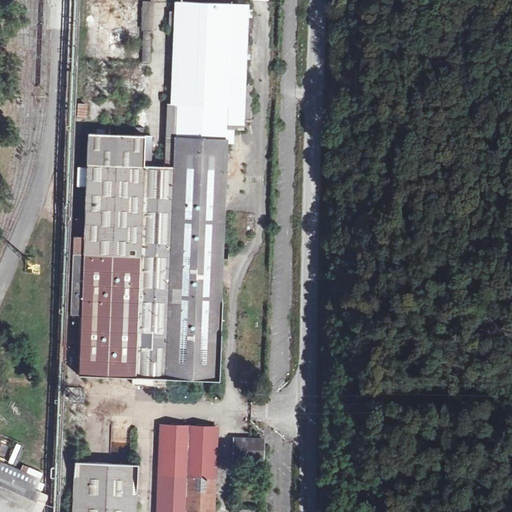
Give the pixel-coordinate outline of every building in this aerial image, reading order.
[(142,30),(154,30),(155,1),(142,1),(142,30)] [(81,252),(70,252),(67,313),(69,313),(68,320),(74,321),(74,313),(79,313),(76,371),(131,374),(131,381),(162,383),(163,376),(214,378),(219,246),(220,236),(223,139),(230,139),(230,128),(223,128),(224,103),(242,103),(246,5),(177,2),(173,103),(165,102),(163,165),(104,163),(86,162),(81,252)] [(116,116),(115,131),(130,132),(131,116),(116,116)] [(86,162),(104,163),(104,154),(86,153),(86,162)] [(220,236),(219,246),(229,246),(229,236),(220,236)] [(211,511),(215,426),(159,423),(155,511),(211,511)] [(260,437),(232,436),(231,456),(260,458),(260,437)] [(134,511),(136,462),(72,460),(70,511),(134,511)] [(0,474),(0,497),(32,511),(43,511),(46,506),(35,501),(39,492),(0,474)]
